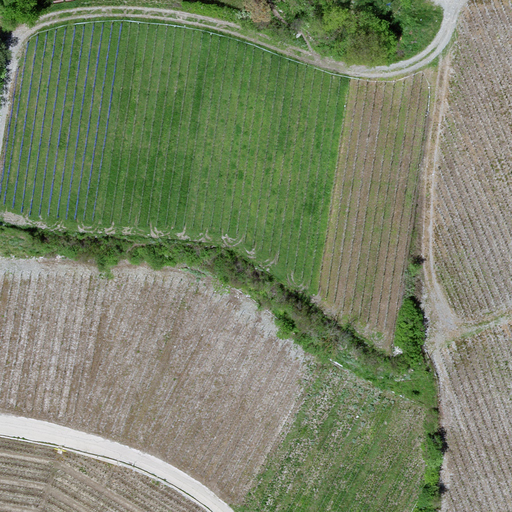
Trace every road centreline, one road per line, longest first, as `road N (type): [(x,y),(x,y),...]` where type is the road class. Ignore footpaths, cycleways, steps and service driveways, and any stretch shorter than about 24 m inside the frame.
road 1 (track): [(0,154),(13,44),(43,19),(162,15),(382,70),(441,46),(462,0)]
road 2 (unclassified): [(0,424),(123,452),(204,490),(230,511)]
